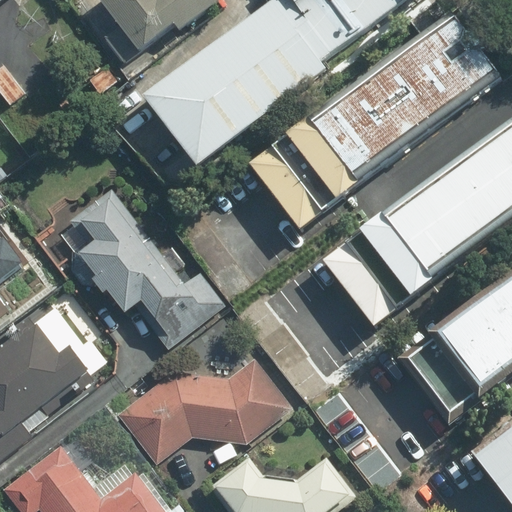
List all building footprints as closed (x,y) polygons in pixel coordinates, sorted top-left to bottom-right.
[(109,39),(131,67),(185,26),(189,31),(227,3),(224,0),(109,0),(128,24),(109,39)] [(271,0),(143,104),(197,172),(328,74),(316,62),(398,0),(271,0)] [(508,72),(455,8),(256,166),(307,231),(508,72)] [(7,63),(0,68),(0,87),(14,106),(30,92),(7,63)] [(511,118),(323,260),(375,329),(511,226),(511,118)] [(230,307),(204,276),(190,287),(116,191),(75,222),(95,249),(88,255),(106,279),(102,282),(113,295),(117,292),(135,316),(152,303),(158,310),(151,320),(175,351),(230,307)] [(0,293),(39,264),(16,233),(5,241),(0,234),(0,293)] [(511,272),(398,359),(450,427),(511,379),(511,272)] [(0,461),(2,464),(38,437),(36,433),(105,379),(80,348),(72,354),(48,325),(28,341),(23,335),(0,352),(0,461)] [(197,440),(251,447),(298,410),(259,361),(233,380),(178,374),(124,416),(162,466),(197,440)] [(511,427),(476,455),(511,501),(511,427)] [(169,511),(138,472),(104,499),(64,448),(7,491),(22,511),(40,511),(43,511),(169,511)] [(341,511),(361,497),(329,457),(298,481),(269,478),(253,457),(214,487),(232,511),(341,511)]
